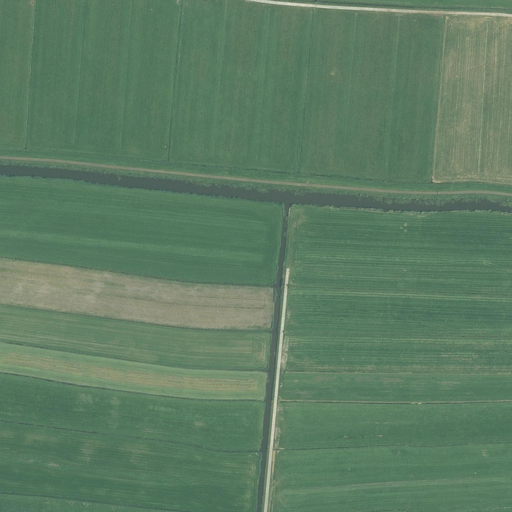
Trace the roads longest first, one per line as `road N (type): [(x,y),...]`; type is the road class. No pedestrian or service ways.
road 1 (track): [(260,0),(511,15)]
road 2 (track): [(265,511),(288,268)]
